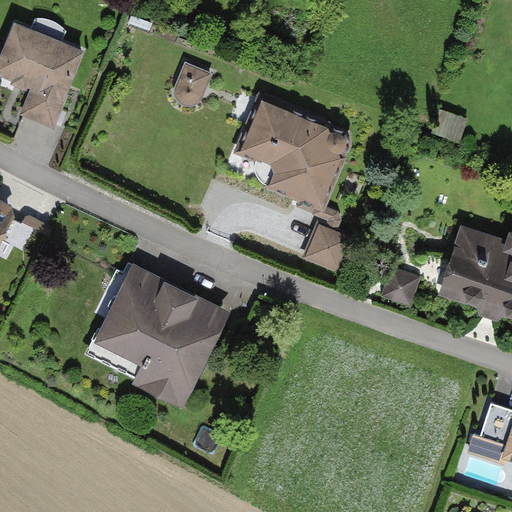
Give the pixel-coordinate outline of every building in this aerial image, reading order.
[(85,51),(17,23),(0,63),(0,71),(35,86),(24,113),(54,125),(85,51)] [(187,62),(178,84),(176,88),(177,93),(178,97),(182,100),(185,103),(190,104),(194,103),(199,101),(202,98),(204,94),(212,72),(187,62)] [(354,134),(262,96),(238,151),(276,167),(268,184),(324,207),(354,134)] [(0,233),(13,210),(0,202),(0,233)] [(50,235),(24,221),(9,250),(35,263),(50,235)] [(352,238),(320,225),(307,256),(339,269),(352,238)] [(464,232),(442,294),(511,318),(511,241),(510,248),(464,232)] [(421,277),(395,268),(386,294),(412,303),(421,277)] [(226,312),(136,269),(100,343),(148,366),(141,383),(182,403),(226,312)] [(511,408),(492,401),(481,435),(477,433),(471,450),(506,461),(506,456),(511,458),(511,408)]
